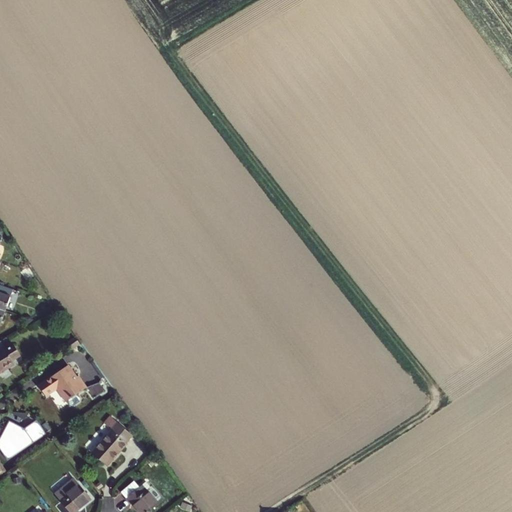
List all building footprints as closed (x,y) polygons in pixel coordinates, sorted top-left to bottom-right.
[(0,311),(5,314),(10,299),(0,295),(0,311)] [(0,371),(6,368),(5,366),(11,362),(10,360),(19,354),(12,343),(3,349),(0,350),(0,371)] [(67,363),(37,384),(44,394),(55,387),(65,399),(85,385),(77,374),(75,375),(67,363)] [(6,420),(0,435),(0,451),(6,460),(44,432),(34,418),(22,427),(6,420)] [(131,434),(117,421),(92,451),(108,464),(127,444),(125,441),(131,434)] [(77,508),(90,496),(77,482),(75,483),(70,477),(56,490),(55,494),(59,498),(71,511),(75,511),(78,510),(77,508)] [(151,478),(130,494),(136,501),(139,499),(149,511),(172,493),(161,480),(155,484),(151,478)]
